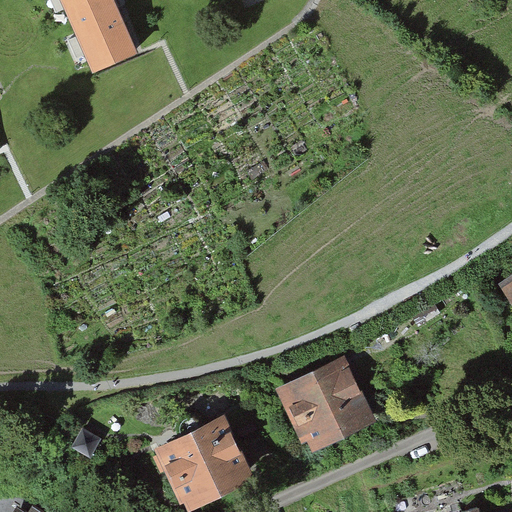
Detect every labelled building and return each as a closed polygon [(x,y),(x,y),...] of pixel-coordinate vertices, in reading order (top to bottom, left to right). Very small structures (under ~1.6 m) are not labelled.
[(55,0),(89,73),(137,55),(111,0),(55,0)] [(511,267),(498,276),(511,297),(511,267)] [(429,314),(408,327),(415,338),(436,326),(429,314)] [(378,419),(348,354),(281,385),(311,449),(378,419)] [(256,472),(225,408),(155,441),(185,505),(256,472)] [(82,430),(71,448),(92,460),(102,440),(82,430)] [(51,511),(25,498),(15,511),(51,511)]
